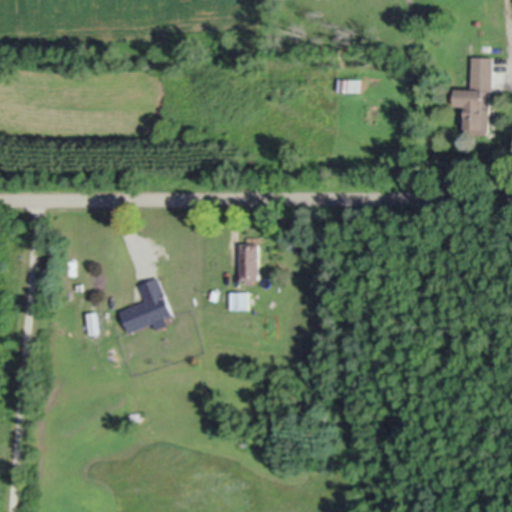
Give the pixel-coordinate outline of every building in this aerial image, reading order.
[(493,55),(474,54),(473,87),(457,87),(457,105),(468,105),(467,132),(492,132),(493,55)] [(345,78),(345,89),(361,89),(361,78),(345,78)] [(242,276),(259,276),(259,240),(242,240),(242,276)] [(130,328),(174,312),(160,274),(141,282),(147,298),(122,308),(130,328)] [(249,288),(231,288),(231,307),(249,307),(249,288)]
